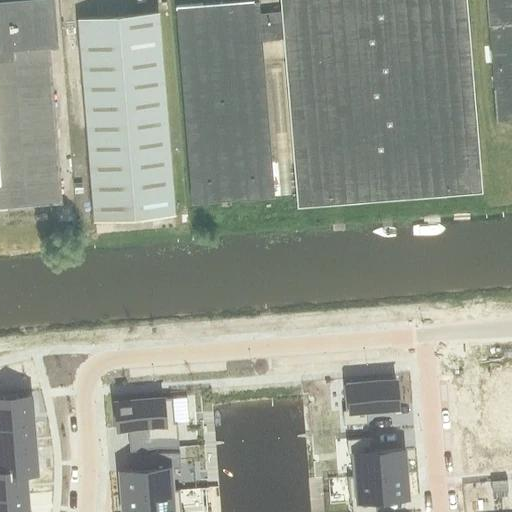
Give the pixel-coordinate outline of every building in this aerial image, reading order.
[(0,203),(61,199),(50,48),(53,47),(51,29),(49,0),(38,0),(0,3),(0,203)] [(262,41),(273,40),(271,12),(260,14),(259,2),(259,0),(222,0),(222,2),(176,6),(176,8),(192,203),(275,196),(262,41)] [(280,0),(282,11),(271,12),(273,40),(284,39),(298,206),(482,191),(466,0),(280,0)] [(511,121),(511,0),(486,0),(496,122),(511,121)] [(94,220),(175,214),(159,13),(79,19),(94,220)] [(346,410),(343,410),(344,425),(368,423),(367,409),(398,406),(396,380),(344,384),(346,410)] [(490,387),(493,425),(511,423),(511,407),(510,385),(490,387)] [(467,388),(470,427),(493,425),(490,387),(467,388)] [(173,398),(117,402),(119,428),(149,426),(150,440),(179,437),(178,422),(175,422),(173,398)] [(31,401),(0,403),(0,427),(32,425),(31,401)] [(32,425),(0,427),(0,450),(34,448),(32,425)] [(371,437),(347,439),(349,454),(351,453),(352,464),(353,476),(348,476),(348,477),(405,473),(403,449),(373,451),(371,437)] [(34,448),(0,450),(0,473),(24,471),(25,472),(36,471),(36,470),(34,448)] [(153,468),(122,470),(124,495),(175,491),(175,490),(174,468),(181,468),(180,452),(151,454),(153,468)] [(494,474),(493,462),(485,463),(486,475),(494,474)] [(502,474),(501,462),(493,462),(494,474),(502,474)] [(0,495),(26,494),(25,472),(24,471),(0,473),(0,495)] [(405,473),(348,477),(350,501),(352,501),(353,511),(377,511),(376,499),(407,496),(405,473)] [(501,492),(500,480),(492,481),(493,493),(501,492)] [(508,480),(500,480),(501,492),(509,492),(508,480)] [(175,491),(124,495),(124,511),(181,511),(180,489),(175,490),(175,491)] [(27,511),(26,494),(0,495),(0,511),(27,511)]
